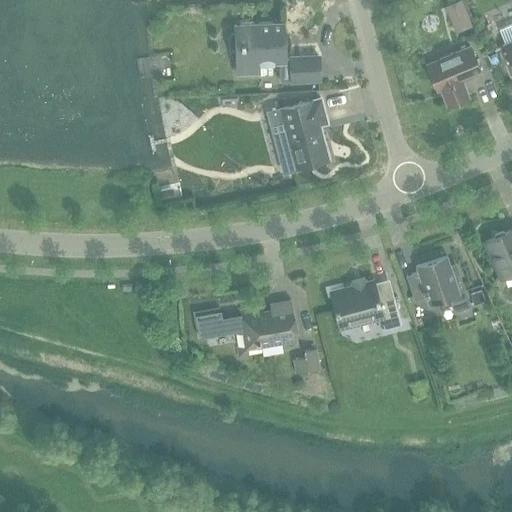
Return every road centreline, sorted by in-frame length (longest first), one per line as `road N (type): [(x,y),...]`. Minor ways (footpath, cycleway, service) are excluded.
road 1 (tertiary): [(412,187),(242,236),(76,247),(0,238)]
road 2 (residential): [(412,187),(364,0)]
